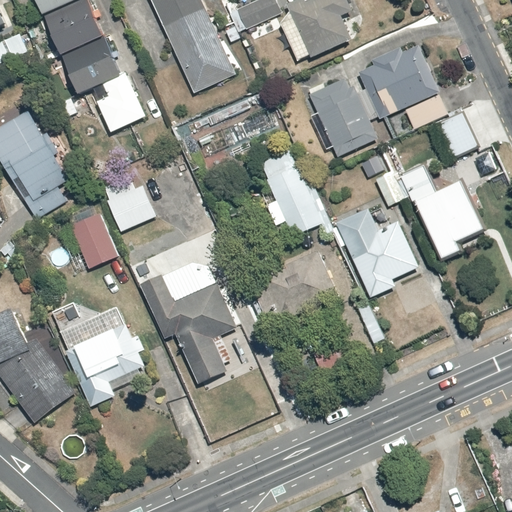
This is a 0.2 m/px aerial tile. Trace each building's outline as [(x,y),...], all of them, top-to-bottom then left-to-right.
[(91,0),(39,0),(83,96),(107,86),(112,98),(100,104),(114,135),(150,118),(131,76),(126,79),(91,0)] [(239,75),(204,0),(153,0),(198,95),(239,75)] [(280,0),(238,0),(227,5),(232,16),(224,19),(235,44),(245,39),(242,32),(286,13),(280,0)] [(357,13),(350,0),(316,0),(309,3),(306,0),(292,6),(315,60),(355,41),(346,17),(357,13)] [(0,30),(9,26),(0,5),(0,30)] [(26,32),(0,42),(0,69),(22,61),(20,56),(34,51),(26,32)] [(443,94),(422,48),(407,55),(404,50),(376,62),(377,66),(363,74),(383,121),(443,94)] [(353,78),(314,96),(341,159),(381,139),(353,78)] [(31,112),(0,130),(0,153),(38,221),(70,203),(61,188),(73,181),(31,112)] [(480,146),(475,134),(465,113),(439,124),(454,158),(480,146)] [(176,135),(142,148),(149,164),(142,167),(147,178),(169,169),(171,176),(189,169),(176,135)] [(341,230),(336,219),(334,220),(316,180),(309,183),(293,147),(263,161),(282,204),(301,195),(316,228),(323,225),(328,238),(330,237),(329,235),(341,230)] [(441,194),(430,167),(408,176),(446,263),(466,254),(462,245),(489,232),(466,182),(441,194)] [(399,168),(378,176),(390,205),(410,197),(399,168)] [(133,173),(104,185),(124,232),(133,229),(139,243),(156,235),(150,222),(162,217),(156,201),(167,196),(161,182),(149,187),(148,183),(139,186),(133,173)] [(373,209),(340,224),(374,300),(400,289),(396,280),(423,269),(402,223),(382,232),(373,209)] [(104,212),(62,231),(81,274),(123,255),(104,212)] [(273,327),(343,298),(320,249),(251,277),(273,327)] [(167,276),(144,286),(169,340),(179,335),(202,386),(232,372),(217,340),(241,329),(221,284),(179,304),(167,276)] [(370,296),(357,301),(374,344),(386,339),(370,296)] [(0,371),(38,424),(81,394),(39,341),(33,345),(19,312),(0,319),(0,371)] [(69,354),(94,407),(117,396),(112,384),(149,367),(130,327),(69,354)] [(315,348),(326,375),(344,367),(332,341),(315,348)]
